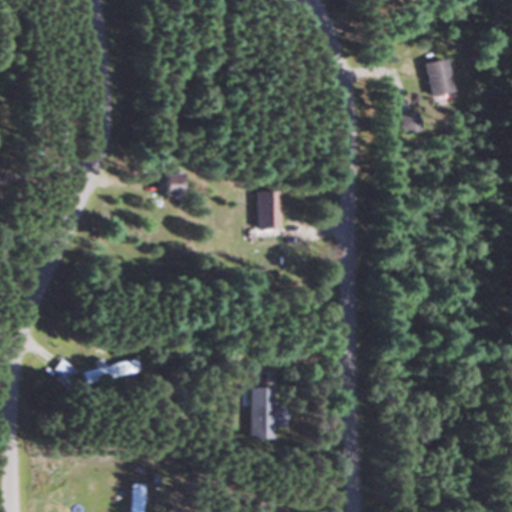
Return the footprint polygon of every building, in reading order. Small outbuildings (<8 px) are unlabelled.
[(417,62),(425,96),(447,91),(439,57),(417,62)] [(392,117),(398,134),(416,129),(410,111),(392,117)] [(157,194),(176,194),(176,174),(157,174),(157,194)] [(273,191),(251,191),(251,229),(273,229),(273,191)] [(77,371),(79,383),(133,371),(130,358),(77,371)] [(278,405),(267,405),(267,388),(244,387),(243,428),(278,429),(278,405)] [(136,511),(137,483),(124,483),(123,511),(136,511)]
